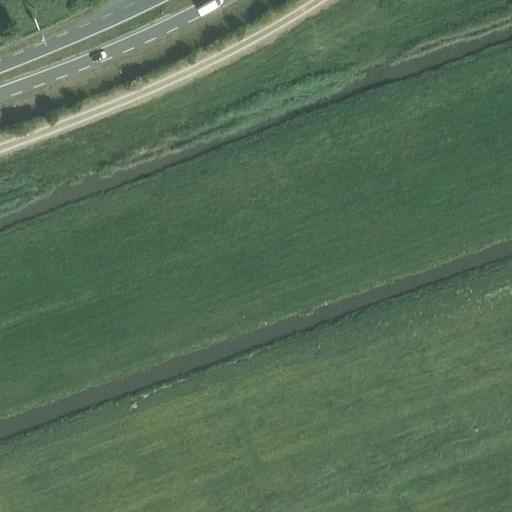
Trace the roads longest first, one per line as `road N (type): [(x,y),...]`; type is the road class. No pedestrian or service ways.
road 1 (track): [(0,147),(237,49),(314,0)]
road 2 (primary): [(0,94),(215,0)]
road 3 (primary): [(151,0),(0,67)]
